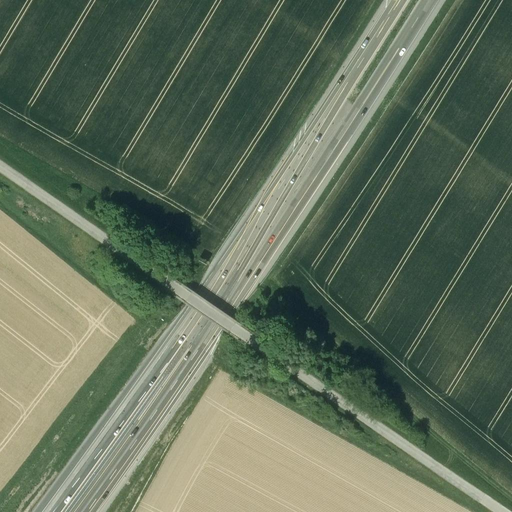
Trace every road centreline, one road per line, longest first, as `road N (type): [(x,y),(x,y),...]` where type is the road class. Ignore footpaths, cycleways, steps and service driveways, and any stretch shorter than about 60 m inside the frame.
road 1 (motorway): [(81,511),(432,0)]
road 2 (motorway): [(397,0),(292,170),(50,511)]
road 3 (unclassified): [(0,166),(499,511)]
